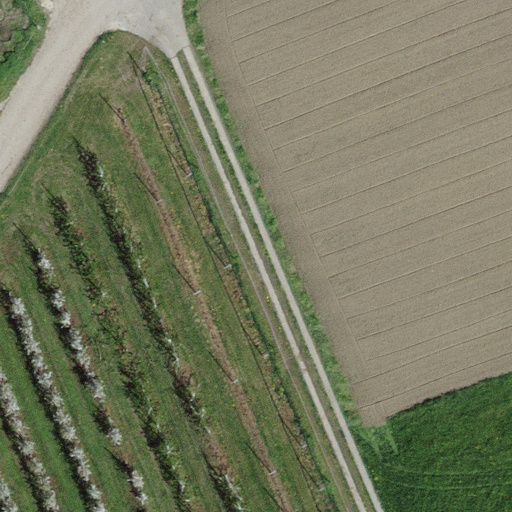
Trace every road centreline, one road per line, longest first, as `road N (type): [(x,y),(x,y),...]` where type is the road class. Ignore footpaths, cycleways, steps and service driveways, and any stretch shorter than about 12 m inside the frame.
road 1 (track): [(142,0),(189,61),(376,511)]
road 2 (track): [(98,0),(0,156)]
